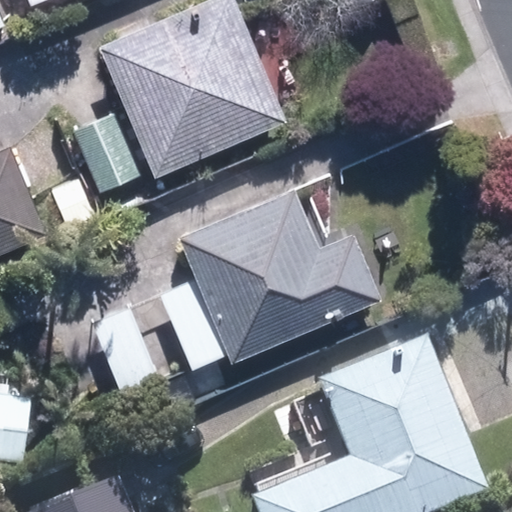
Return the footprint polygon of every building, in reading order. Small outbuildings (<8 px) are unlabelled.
[(4,0),(0,0),(0,33),(16,26),(4,0)] [(39,0),(45,10),(66,0),(39,0)] [(250,0),(185,0),(103,33),(157,167),(295,111),(250,0)] [(149,168),(119,101),(75,120),(104,188),(149,168)] [(0,246),(54,224),(17,135),(0,142),(0,246)] [(235,343),(240,355),(391,297),(360,217),(328,230),(308,178),(189,223),(206,267),(166,283),(195,359),(235,343)] [(136,292),(96,310),(125,376),(165,358),(136,292)] [(437,330),(326,372),(358,458),(258,496),(264,511),(452,511),(499,494),(437,330)] [(0,445),(33,450),(43,369),(0,364),(0,445)] [(134,511),(118,474),(25,511),(134,511)]
